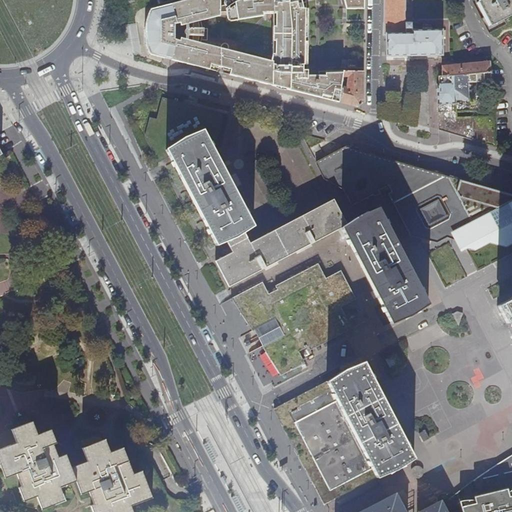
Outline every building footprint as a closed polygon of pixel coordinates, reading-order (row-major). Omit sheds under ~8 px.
[(179,62),(186,64),(194,66),(201,67),(201,68),(221,73),(221,68),(221,50),(202,45),(203,41),(209,41),(209,30),(203,30),(201,23),(221,17),(221,14),(221,8),(220,0),(194,0),(193,0),(192,0),(189,0),(185,1),(185,2),(178,4),(178,3),(172,4),(177,22),(175,24),(174,41),(175,41),(172,57),(171,59),(171,61),(179,63),(179,62)] [(291,31),(286,0),(271,0),(271,1),(268,0),(246,0),(244,0),(240,2),(240,0),(237,0),(234,1),(229,4),(229,3),(229,2),(229,0),(227,0),(223,0),(222,1),(222,3),(222,4),(223,5),(223,6),(225,7),(221,8),(221,14),(226,13),(228,19),(232,22),(262,16),(261,14),(271,14),(272,62),(227,51),(228,47),(228,46),(227,45),(226,44),(225,44),(223,44),(221,45),(221,50),(221,68),(221,73),(237,77),(237,76),(244,77),(244,79),(249,80),(289,90),(289,89),(291,31)] [(289,90),(338,102),(338,100),(339,100),(342,83),(344,72),(362,71),(362,70),(342,69),(342,72),(324,73),(324,68),(317,68),(317,73),(307,74),(307,68),(303,68),(304,7),(306,7),(303,0),(343,0),(345,8),(363,8),(362,0),(286,0),(291,31),(289,89),(289,90)] [(404,0),(383,0),(383,11),(383,56),(441,55),(441,30),(404,30),(404,0)] [(511,0),(480,0),(477,2),(490,27),(505,19),(511,15),(511,0)] [(150,55),(165,58),(171,59),(172,57),(175,41),(174,41),(175,24),(177,22),(172,4),(170,4),(170,5),(164,7),(164,6),(149,9),(148,15),(145,22),(145,26),(144,31),(143,35),(145,40),(146,44),(148,50),(150,55)] [(454,101),(467,100),(467,84),(467,76),(475,75),(490,74),(490,62),(441,66),(441,76),(437,77),(436,86),(437,113),(437,131),(494,147),(492,117),(455,118),(454,101)] [(357,106),(362,102),(362,71),(344,72),(342,83),(339,100),(338,100),(338,102),(357,106)] [(467,84),(476,84),(475,75),(467,76),(467,84)] [(208,149),(205,144),(214,139),(217,121),(213,113),(163,99),(157,120),(150,119),(145,137),(157,162),(169,156),(216,246),(225,241),(228,247),(245,238),(242,232),(250,228),(212,157),(208,149)] [(511,194),(505,192),(446,175),(415,166),(346,145),(315,161),(324,178),(345,191),(353,206),(379,192),(382,198),(389,195),(410,236),(437,242),(454,234),(463,250),(465,249),(472,250),(490,241),(507,247),(507,249),(511,250),(511,194)] [(340,229),(341,229),(342,228),(342,227),(329,201),(327,203),(281,226),(248,243),(246,239),(245,238),(228,247),(229,249),(232,253),(215,262),(228,288),(295,253),(340,229)] [(428,305),(396,244),(378,209),(358,217),(346,225),(342,228),(341,229),(344,233),(378,299),(392,324),(409,317),(428,305)] [(311,351),(352,330),(341,308),(356,300),(341,271),(326,279),(318,264),(276,286),(278,290),(269,295),(262,283),(232,300),(252,333),(255,332),(256,331),(254,327),(261,323),(263,327),(275,321),(284,337),(271,343),(273,347),(267,350),(265,346),(263,348),(262,348),(274,366),(280,377),(305,364),(299,353),(309,347),(311,351)] [(511,298),(499,305),(508,321),(507,321),(508,324),(509,324),(510,323),(511,325),(511,298)] [(508,321),(499,305),(497,307),(506,325),(508,324),(507,321),(508,321)] [(271,343),(284,337),(275,321),(263,327),(261,323),(254,327),(256,331),(255,332),(263,348),(265,346),(267,350),(273,347),(271,343)] [(412,459),(363,364),(344,371),(327,381),(336,400),(293,423),(328,490),(371,468),(376,476),(395,470),(412,459)] [(17,444),(0,449),(0,464),(5,478),(17,474),(22,487),(18,488),(24,502),(37,497),(42,510),(66,501),(61,488),(73,483),(76,482),(81,495),(89,492),(94,505),(90,506),(92,511),(132,511),(131,507),(152,499),(142,472),(134,475),(124,449),(111,453),(106,440),(82,449),(87,462),(73,468),(70,459),(68,451),(58,456),(54,445),(57,444),(52,430),(38,435),(33,422),(12,431),(17,444)] [(511,511),(511,454),(505,458),(487,470),(456,492),(459,511),(445,511),(440,500),(417,511),(511,511)] [(403,511),(394,493),(358,511),(403,511)]
